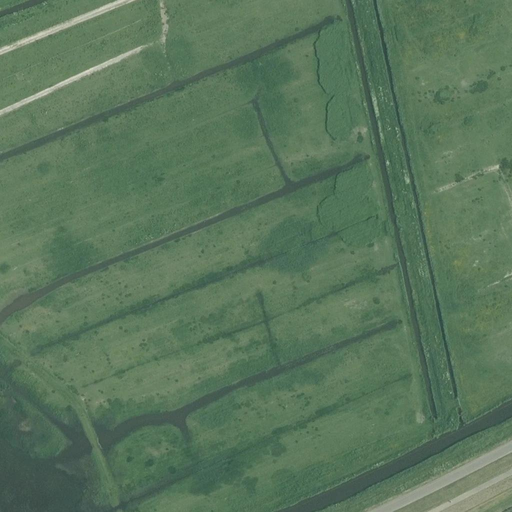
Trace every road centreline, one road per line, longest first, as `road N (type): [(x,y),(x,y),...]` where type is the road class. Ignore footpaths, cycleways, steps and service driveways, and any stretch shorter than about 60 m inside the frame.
road 1 (track): [(448,412),(362,0)]
road 2 (track): [(247,511),(418,434),(453,405),(511,377)]
road 3 (tertiary): [(381,511),(511,446)]
